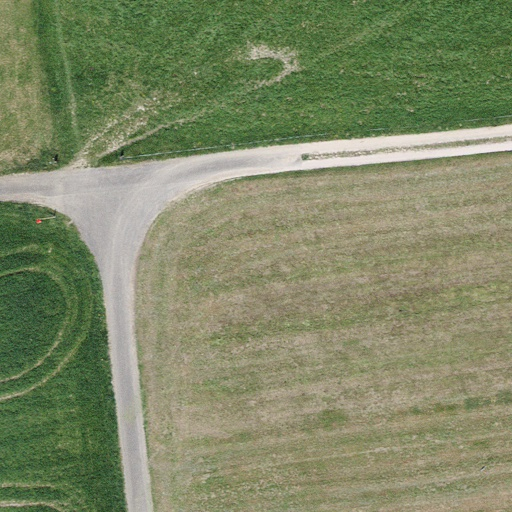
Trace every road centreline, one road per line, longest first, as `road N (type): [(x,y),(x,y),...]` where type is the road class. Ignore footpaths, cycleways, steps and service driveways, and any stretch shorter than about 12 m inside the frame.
road 1 (track): [(511,135),(0,188)]
road 2 (track): [(122,178),(118,280),(142,511)]
